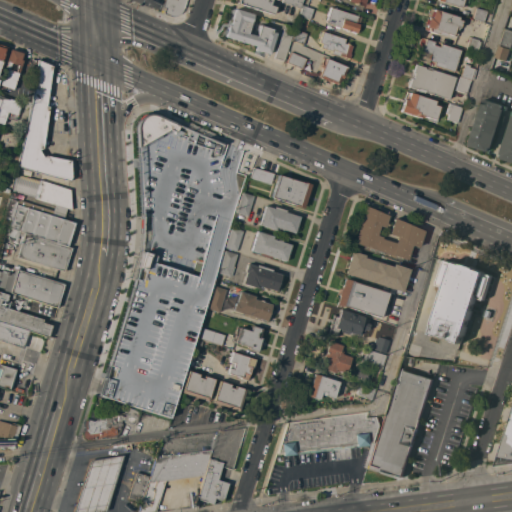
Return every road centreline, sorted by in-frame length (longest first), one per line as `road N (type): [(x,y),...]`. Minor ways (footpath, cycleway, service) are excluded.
road 1 (primary): [(96,61),(425,205)]
road 2 (residential): [(345,171),(241,511)]
road 3 (primary): [(343,113),(95,9)]
road 4 (primary): [(96,61),(104,255)]
road 5 (primary): [(511,189),(343,113)]
road 6 (residential): [(511,361),(465,503)]
road 7 (primary): [(104,255),(65,395)]
road 8 (primary): [(102,157),(135,104),(206,109)]
road 9 (residential): [(399,0),(360,120)]
road 10 (primary): [(65,395),(31,511)]
